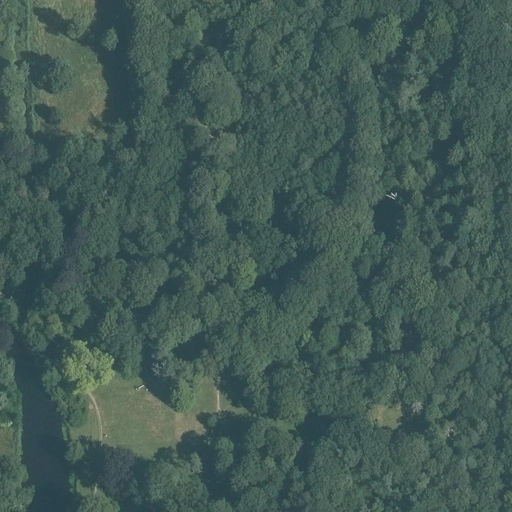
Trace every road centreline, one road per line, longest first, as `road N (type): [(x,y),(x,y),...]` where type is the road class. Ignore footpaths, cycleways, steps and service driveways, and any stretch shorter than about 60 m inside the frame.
road 1 (unknown): [(511,511),(490,0)]
road 2 (track): [(206,0),(226,511)]
